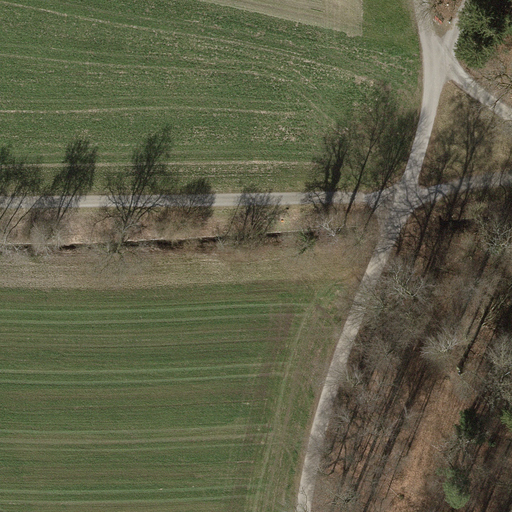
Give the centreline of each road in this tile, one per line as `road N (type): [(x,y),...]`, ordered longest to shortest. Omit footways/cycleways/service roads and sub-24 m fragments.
road 1 (track): [(0,202),(404,196)]
road 2 (track): [(404,196),(337,347),(312,435),(303,511)]
road 3 (track): [(438,70),(404,196)]
